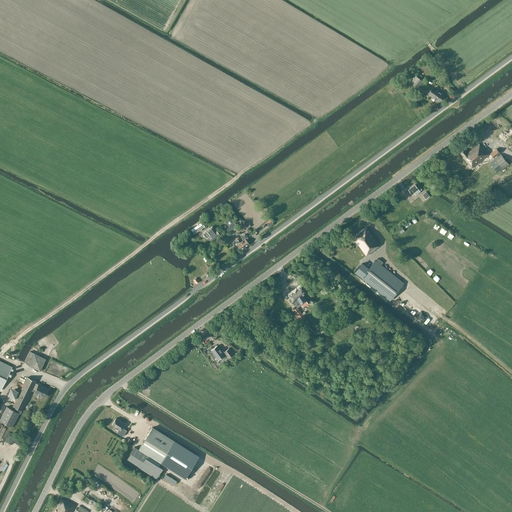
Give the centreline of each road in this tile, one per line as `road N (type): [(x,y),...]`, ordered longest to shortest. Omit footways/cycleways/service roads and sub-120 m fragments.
road 1 (unclassified): [(1,511),(68,383),(511,56)]
road 2 (tertiary): [(35,511),(102,396),(511,93)]
road 3 (track): [(326,511),(122,381)]
